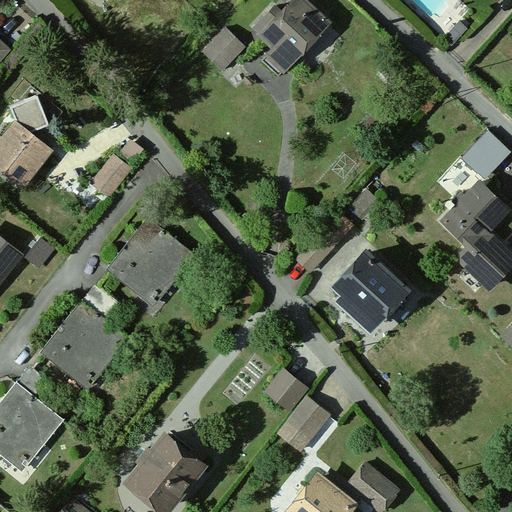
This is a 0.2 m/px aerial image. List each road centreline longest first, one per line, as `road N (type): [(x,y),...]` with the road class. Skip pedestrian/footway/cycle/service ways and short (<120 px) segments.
road 1 (residential): [(165,151),(461,511)]
road 2 (residential): [(0,361),(165,151)]
road 3 (residential): [(39,0),(165,151)]
road 4 (residential): [(511,134),(369,0)]
